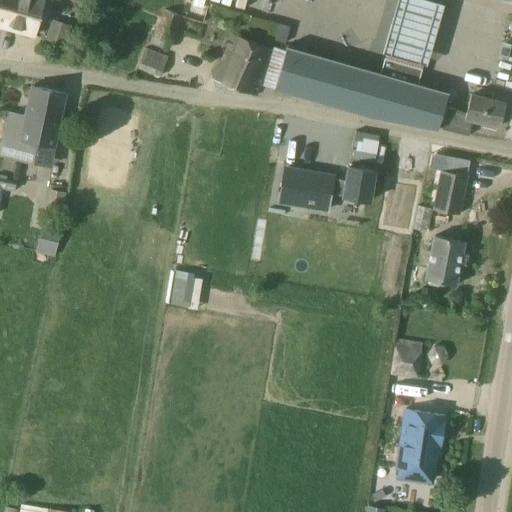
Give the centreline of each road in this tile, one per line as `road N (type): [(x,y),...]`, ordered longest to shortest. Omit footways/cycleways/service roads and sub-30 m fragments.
road 1 (unclassified): [(511,153),(0,66)]
road 2 (track): [(120,511),(192,97)]
road 3 (tertiary): [(486,511),(511,343)]
